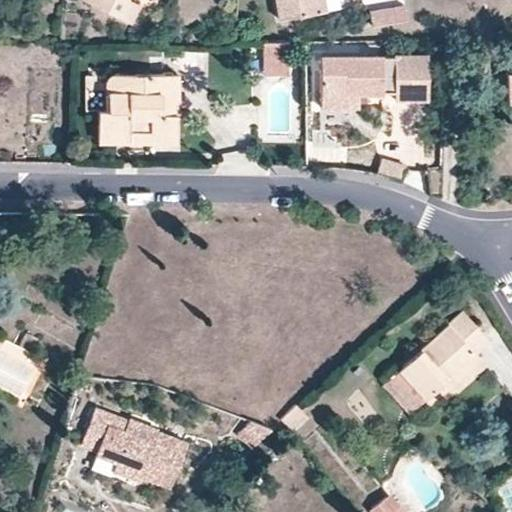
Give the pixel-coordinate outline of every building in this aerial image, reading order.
[(84,0),(129,22),(138,3),(131,0),(84,0)] [(276,0),(279,16),(325,8),(323,0),(276,0)] [(406,19),(404,4),(369,10),(372,25),(406,19)] [(288,57),(288,42),(263,43),(263,56),(288,57)] [(347,103),(347,88),(357,88),(392,88),(392,95),(426,95),(426,52),(318,52),(318,103),(347,103)] [(288,76),(288,57),(263,56),(263,76),(288,76)] [(176,89),(176,72),(167,73),(168,89),(176,89)] [(177,132),(176,89),(168,89),(167,73),(111,74),(112,90),(107,90),(107,109),(97,109),(98,141),(151,140),(151,132),(177,132)] [(357,103),(357,88),(347,88),(347,103),(357,103)] [(177,140),(177,132),(151,132),(151,140),(177,140)] [(401,181),(406,165),(381,158),(377,174),(401,181)] [(440,196),(441,168),(430,168),(431,179),(428,180),(430,195),(440,196)] [(475,351),(489,338),(463,310),(398,371),(425,399),(438,387),(475,351)] [(450,399),(487,364),(475,351),(438,387),(450,399)] [(425,399),(398,371),(383,385),(410,413),(425,399)] [(170,488),(188,442),(158,430),(154,440),(124,429),(128,419),(95,406),(80,445),(97,452),(97,454),(116,461),(113,470),(139,480),(141,476),(170,488)] [(292,408),(277,423),(287,436),(304,419),(292,408)] [(159,427),(129,416),(128,419),(124,429),(154,440),(158,430),(159,427)] [(256,443),(271,428),(248,420),(233,435),(256,443)] [(113,470),(116,461),(97,454),(91,468),(111,476),(113,470)] [(368,509),(370,511),(404,511),(389,492),(368,509)]
